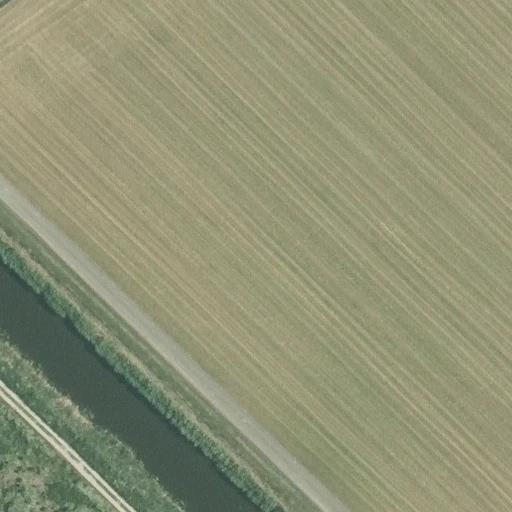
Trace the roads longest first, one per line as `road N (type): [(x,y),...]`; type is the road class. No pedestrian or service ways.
road 1 (track): [(0,186),(337,511)]
road 2 (track): [(0,389),(126,511)]
